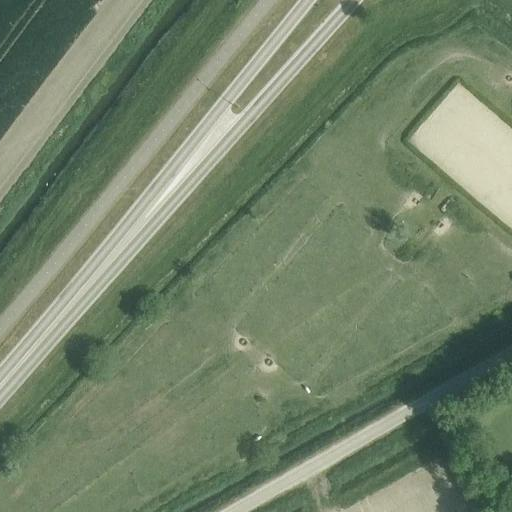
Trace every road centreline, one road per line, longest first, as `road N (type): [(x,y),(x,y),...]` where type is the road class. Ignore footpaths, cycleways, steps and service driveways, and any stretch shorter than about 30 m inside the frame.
road 1 (unclassified): [(235,511),(511,354)]
road 2 (secondary): [(0,384),(179,178)]
road 3 (secondary): [(179,178),(247,122),(356,0)]
road 4 (secondary): [(307,0),(223,105),(179,178)]
